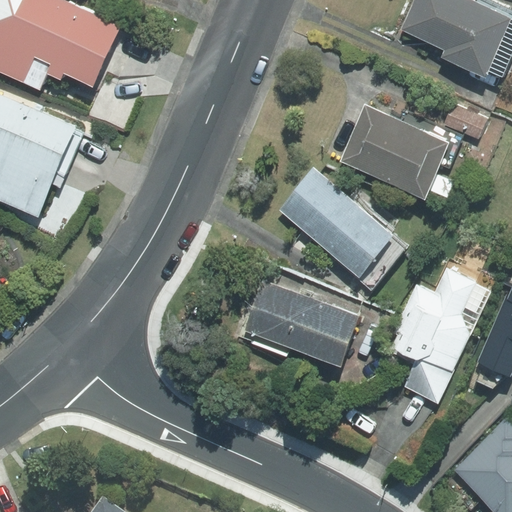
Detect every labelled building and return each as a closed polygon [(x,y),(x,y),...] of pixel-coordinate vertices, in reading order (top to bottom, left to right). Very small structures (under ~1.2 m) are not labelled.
[(129,22),(76,0),(0,0),(0,63),(32,77),(43,50),(61,57),(56,69),(61,71),(71,75),(74,67),(105,80),(129,22)] [(511,38),(511,5),(499,0),(417,0),(407,25),(454,45),(451,52),(498,72),(511,38)] [(86,122),(0,87),(0,183),(8,187),(5,194),(49,212),(86,122)] [(459,135),(370,101),(367,109),(348,158),(437,192),(459,135)] [(492,115),(457,101),(453,112),(449,122),(484,136),(492,115)] [(404,228),(319,164),(286,207),(315,229),(372,272),(404,228)] [(403,332),(396,348),(423,360),(411,384),(445,399),(477,329),(469,310),(483,279),(451,264),(440,289),(421,280),(399,330),(403,332)] [(354,359),(370,309),(269,278),(267,283),(253,327),(354,359)] [(478,362),(510,376),(511,371),(511,287),(509,296),(506,295),(478,362)] [(449,402),(409,384),(397,410),(386,413),(377,433),(387,452),(420,467),(449,402)] [(511,511),(511,413),(461,466),(509,511),(511,511)] [(131,511),(108,496),(104,502),(97,511),(131,511)]
